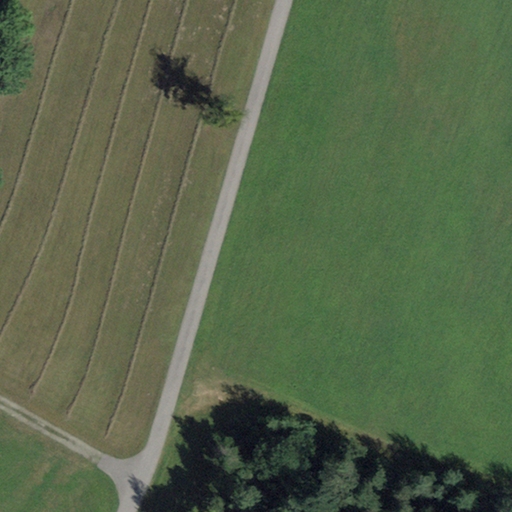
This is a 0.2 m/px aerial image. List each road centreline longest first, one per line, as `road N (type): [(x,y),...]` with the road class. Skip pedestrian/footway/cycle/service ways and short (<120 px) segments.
road 1 (unclassified): [(127,511),(142,484),(286,0)]
road 2 (track): [(181,357),(240,393),(511,474)]
road 3 (track): [(0,403),(142,484)]
